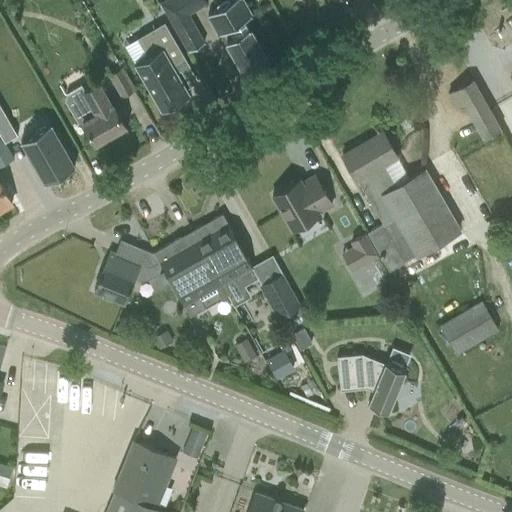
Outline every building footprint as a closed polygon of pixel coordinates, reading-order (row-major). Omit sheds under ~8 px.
[(187,14),(207,3),(205,0),(175,0),(185,15),(186,14),(186,15),(187,15),(187,14)] [(252,16),(245,4),(242,0),(229,0),(208,13),(220,34),(228,30),(232,37),(227,41),(244,72),(267,59),(245,20),(252,16)] [(134,64),(162,111),(182,98),(190,94),(174,66),(185,60),(187,65),(189,64),(164,21),(138,37),(148,55),(134,64)] [(109,74),(121,95),(134,88),(121,67),(109,74)] [(501,127),(474,79),(448,93),(449,94),(450,94),(457,105),(464,101),(483,136),(482,136),(483,137),(501,127)] [(100,82),(85,90),(82,85),(66,94),(66,99),(80,123),(83,122),(95,143),(98,141),(99,144),(109,138),(108,135),(125,125),(119,115),(126,111),(120,102),(114,106),(100,82)] [(0,133),(5,142),(17,135),(0,104),(0,133)] [(50,123),(21,140),(46,182),(75,165),(50,123)] [(398,156),(383,131),(342,155),(357,179),(358,178),(383,221),(366,231),(389,271),(461,230),(426,169),(396,186),(383,163),(398,156)] [(0,164),(14,157),(5,142),(0,133),(0,164)] [(332,204),(315,175),(296,186),(294,182),(273,195),(293,229),(320,213),(319,212),(332,204)] [(0,209),(12,203),(0,181),(0,209)] [(192,229),(221,282),(237,273),(244,286),(259,277),(223,213),(192,229)] [(228,295),(221,282),(192,229),(155,250),(162,263),(191,316),(206,307),(221,299),(228,295)] [(341,252),(352,271),(379,256),(365,232),(350,240),(353,245),(341,252)] [(511,247),(502,253),(511,269),(511,247)] [(140,263),(115,253),(110,251),(94,290),(124,302),(134,277),(138,279),(144,280),(148,279),(156,274),(159,273),(162,263),(155,250),(152,252),(146,249),(140,263)] [(300,306),(282,273),(260,285),(278,317),(300,306)] [(457,353),(498,328),(481,299),(440,324),(457,353)] [(158,350),(173,342),(166,330),(152,338),(158,350)] [(306,332),(294,338),(301,349),(313,343),(306,332)] [(392,345),(386,360),(404,366),(409,351),(392,345)] [(251,346),(239,352),(244,362),(256,355),(251,346)] [(293,369),(283,351),(267,360),(277,378),(293,369)] [(385,362),(364,353),(363,353),(337,355),(340,390),(367,387),(367,384),(374,387),(368,403),(389,411),(406,370),(385,362)] [(300,387),(306,397),(318,390),(312,380),(300,387)] [(187,439),(202,445),(207,432),(192,426),(187,439)] [(113,491),(115,491),(158,508),(176,457),(134,439),(113,491)] [(0,462),(0,484),(7,487),(14,466),(0,462)] [(169,511),(158,508),(115,491),(106,511),(169,511)] [(302,511),(304,509),(256,491),(248,511),(302,511)]
